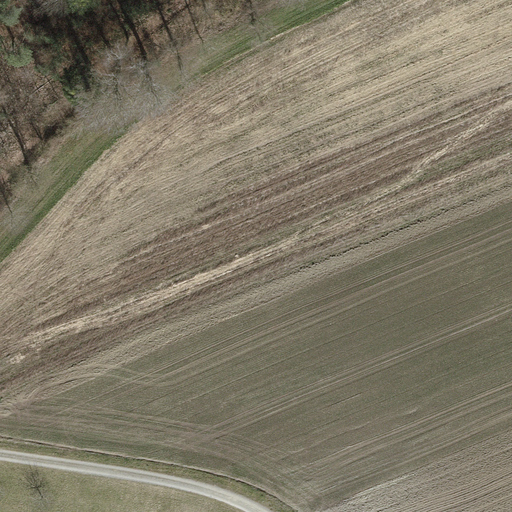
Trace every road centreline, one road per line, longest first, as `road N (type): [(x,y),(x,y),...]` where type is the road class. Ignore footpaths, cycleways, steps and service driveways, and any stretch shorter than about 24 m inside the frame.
road 1 (track): [(256,511),(182,486),(0,455)]
road 2 (track): [(0,183),(126,46),(184,0)]
